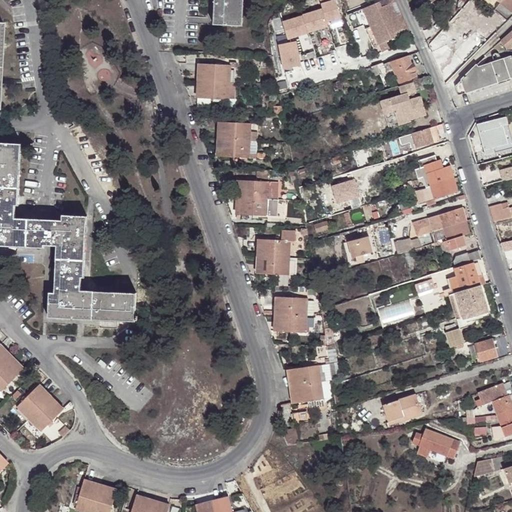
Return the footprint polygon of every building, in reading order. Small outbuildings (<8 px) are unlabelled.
[(242,21),(243,0),(214,0),(214,20),(242,21)] [(401,12),(395,0),(391,0),(391,2),(396,15),(401,12)] [(511,0),(496,0),(511,13),(511,12),(511,0)] [(388,40),(396,36),(394,31),(402,27),(396,15),(391,2),(380,6),(384,15),(377,18),(373,9),(371,5),(358,11),(363,23),(369,21),(375,34),(369,36),(373,45),(379,43),(382,50),(391,46),(388,40)] [(470,6),(466,3),(458,12),(461,16),(470,6)] [(354,27),(363,23),(358,11),(348,15),(354,27)] [(396,36),(409,30),(401,12),(396,15),(402,27),(394,31),(396,36)] [(369,21),(363,23),(369,36),(375,34),(369,21)] [(511,31),(499,43),(506,50),(511,48),(511,51),(477,66),(475,64),(454,85),(457,95),(511,77),(511,31)] [(360,44),(355,46),(361,60),(363,60),(364,62),(366,61),(360,44)] [(441,74),(444,84),(470,59),(462,51),(452,61),(450,63),(448,65),(441,74)] [(411,62),(408,53),(390,59),(399,83),(417,77),(415,71),(416,70),(413,61),(411,62)] [(226,95),(228,61),(197,59),(195,93),(226,95)] [(388,60),(383,61),(381,62),(384,69),(380,71),(381,75),(392,70),(388,60)] [(380,102),(384,113),(393,110),(398,123),(410,120),(408,115),(413,113),(414,118),(425,114),(419,96),(406,101),(404,94),(416,91),(413,81),(396,86),(399,96),(380,102)] [(328,92),(325,84),(312,88),(315,96),(328,92)] [(245,153),(247,120),(216,118),(214,151),(245,153)] [(479,132),(484,150),(507,144),(502,126),(479,132)] [(438,142),(433,127),(429,128),(434,144),(438,142)] [(404,135),(399,137),(401,144),(401,145),(402,145),(413,142),(415,149),(434,144),(429,128),(424,129),(412,133),(404,135)] [(0,250),(48,254),(48,250),(61,251),(58,299),(52,299),(51,323),(136,330),(139,300),(82,296),(83,283),(86,283),(91,221),(64,219),(63,225),(15,222),(16,209),(20,209),(24,148),(0,146),(0,250)] [(434,157),(431,147),(416,151),(419,161),(434,157)] [(415,158),(413,152),(398,157),(400,163),(415,158)] [(348,160),(345,154),(332,158),(333,164),(348,160)] [(511,157),(497,159),(499,181),(511,179),(511,157)] [(420,168),(426,188),(453,180),(450,167),(442,169),(440,162),(420,168)] [(275,193),(276,178),(236,176),(234,209),(264,211),(266,193),(275,193)] [(426,188),(421,189),(425,202),(434,200),(457,193),(453,180),(426,188)] [(407,184),(397,191),(399,196),(413,192),(411,182),(407,184)] [(441,225),(442,229),(458,224),(451,200),(435,205),(439,215),(427,219),(430,229),(441,225)] [(490,213),(493,222),(511,217),(511,206),(509,208),(501,210),(501,208),(499,208),(498,205),(489,207),(490,213)] [(351,226),(346,211),(341,212),(345,225),(346,224),(346,228),(351,226)] [(326,229),(324,222),(311,226),(314,233),(326,229)] [(458,224),(442,229),(449,251),(464,246),(458,224)] [(284,270),(286,237),(255,235),(253,269),(284,270)] [(373,236),(352,242),(356,255),(377,249),(373,236)] [(420,246),(416,239),(407,243),(412,250),(420,246)] [(511,240),(500,243),(503,252),(511,249),(511,240)] [(452,262),(454,267),(470,262),(467,252),(456,256),(452,262)] [(455,293),(479,285),(472,264),(454,270),(457,277),(448,280),(453,294),(455,293)] [(487,312),(479,285),(455,293),(463,319),(487,312)] [(304,329),(306,295),(274,294),(272,327),(304,329)] [(381,326),(414,316),(409,300),(376,309),(381,326)] [(455,323),(445,327),(451,347),(464,343),(460,328),(456,329),(455,324),(455,323)] [(323,329),(326,347),(333,345),(331,328),(323,329)] [(498,356),(493,339),(475,344),(480,361),(498,356)] [(0,378),(12,390),(34,368),(10,344),(0,353),(0,378)] [(333,345),(326,347),(328,364),(335,361),(333,345)] [(322,403),(324,371),(292,369),(290,401),(322,403)] [(338,383),(331,385),(334,405),(341,403),(338,383)] [(477,394),(503,385),(503,383),(477,393),(477,394)] [(72,406),(71,405),(51,385),(29,407),(53,431),(73,410),(72,406)] [(507,395),(503,385),(477,394),(479,399),(475,400),(477,407),(482,405),(482,406),(492,403),(497,414),(511,408),(511,403),(509,394),(507,395)] [(401,414),(402,417),(421,411),(415,394),(382,404),(387,419),(401,414)] [(511,408),(497,414),(500,423),(492,425),(495,432),(506,437),(511,435),(511,408)] [(458,442),(426,429),(421,443),(418,442),(417,444),(420,446),(446,455),(448,449),(455,451),(458,442)] [(0,484),(18,466),(0,448),(0,484)] [(477,461),(477,462),(475,472),(491,469),(489,459),(477,461)] [(118,511),(118,487),(84,486),(83,511),(118,511)] [(165,511),(168,503),(136,493),(130,511),(165,511)] [(232,511),(229,497),(197,505),(198,511),(232,511)]
